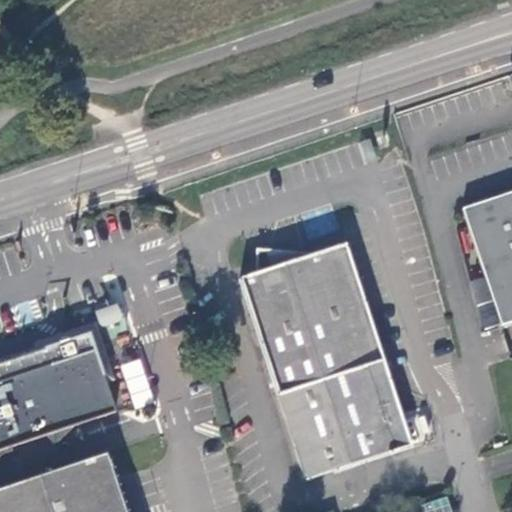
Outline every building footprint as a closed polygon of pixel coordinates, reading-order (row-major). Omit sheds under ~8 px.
[(462,210),(501,327),(511,323),(511,193),(510,194),(462,210)] [(395,396),(346,245),(311,255),(268,250),(255,248),(254,274),(240,279),(306,481),(395,453),(412,446),(395,397),(395,396)] [(492,302),(476,307),(483,328),(499,323),(492,302)] [(0,364),(0,452),(118,413),(108,384),(117,381),(110,360),(98,323),(36,343),(39,352),(0,364)] [(126,398),(127,398),(129,409),(151,405),(143,359),(120,363),(126,398)] [(129,511),(111,455),(0,491),(0,511),(129,511)] [(425,511),(450,511),(447,499),(424,505),(425,511)]
